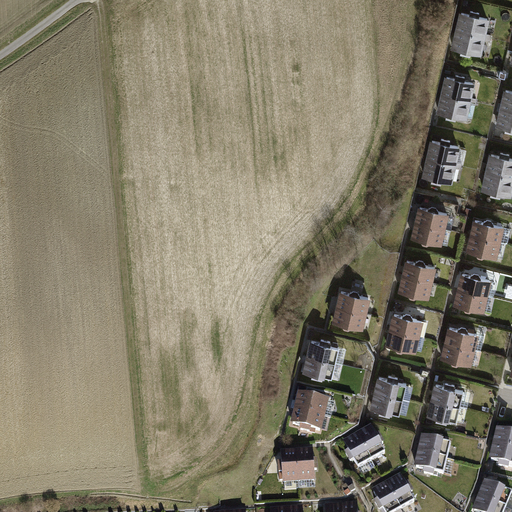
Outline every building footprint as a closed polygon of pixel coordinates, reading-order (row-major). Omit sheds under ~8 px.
[(486,34),(490,19),(480,17),(481,13),(471,11),(471,15),(461,13),(457,29),(491,37),(492,35),(486,34)] [(472,50),(482,52),(485,38),(491,39),(491,37),(457,29),(454,46),(463,48),(462,52),(471,54),(472,50)] [(471,97),(475,83),(465,81),(466,77),(457,74),(456,79),(446,76),(443,93),(476,101),(477,99),(471,97)] [(511,91),(506,90),(502,107),(511,109),(511,91)] [(457,114),(467,116),(470,102),(476,103),(477,101),(443,93),(439,110),(448,112),(447,116),(457,118),(457,114)] [(511,109),(502,107),(498,123),(508,126),(507,130),(511,130),(511,109)] [(457,161),(460,147),(450,145),(451,141),(442,138),(441,143),(432,140),(428,157),(462,165),(462,163),(457,161)] [(511,159),(510,159),(511,155),(502,152),(501,157),(492,154),(488,171),(511,176),(511,159)] [(443,178),(452,180),(456,166),(461,167),(462,165),(428,157),(424,174),(433,176),(432,180),(442,182),(443,178)] [(503,192),(511,194),(511,176),(488,171),(484,187),(493,190),(492,194),(502,196),(503,192)] [(445,229),(449,214),(439,211),(439,210),(438,208),(432,206),(430,208),(429,209),(421,207),(417,222),(445,229)] [(501,243),(504,227),(494,225),(495,224),(493,221),(487,220),(485,221),(485,222),(476,220),(472,236),(501,243)] [(432,242),(442,244),(445,229),(417,222),(414,238),(422,240),(422,241),(423,243),(429,245),(431,243),(432,242)] [(487,255),(497,258),(501,243),(473,236),(469,251),(477,253),(477,254),(478,257),(484,258),(487,257),(487,255)] [(433,283),(436,268),(426,265),(427,264),(425,261),(419,260),(417,261),(417,263),(408,261),(405,276),(433,283)] [(488,296),(492,281),(482,279),(482,277),(481,275),(475,273),(472,275),(472,276),(464,274),(460,290),(488,296)] [(419,296),(429,298),(433,283),(405,276),(401,292),(409,294),(409,295),(410,297),(416,299),(419,297),(419,296)] [(474,309),(484,312),(488,296),(460,290),(456,305),(464,307),(464,308),(466,311),(472,312),(474,311),(474,309)] [(367,314),(370,298),(360,296),(361,295),(359,292),(353,291),(351,292),(351,293),(342,291),(339,307),(367,314)] [(353,327),(363,329),(367,314),(339,307),(335,322),(343,324),(343,326),(344,328),(350,329),(353,328),(353,327)] [(420,336),(423,321),(413,319),(414,317),(412,315),(406,313),(404,315),(404,316),(395,314),(392,330),(420,336)] [(475,350),(479,334),(469,332),(469,331),(468,328),(462,327),(459,328),(459,329),(451,327),(447,343),(475,350)] [(406,349),(416,352),(420,336),(392,330),(388,345),(396,347),(396,348),(397,351),(403,352),(406,351),(406,349)] [(336,363),(339,348),(338,348),(339,344),(333,342),(332,347),(331,346),(332,342),(322,339),(321,344),(311,342),(308,357),(336,363)] [(461,362),(471,365),(475,350),(447,343),(443,358),(452,360),(451,361),(453,364),(459,365),(461,364),(461,362)] [(324,376),(332,378),(336,363),(308,357),(304,371),(314,374),(313,378),(323,380),(324,376)] [(404,400),(407,385),(399,383),(400,378),(390,376),(389,380),(379,378),(376,393),(404,400)] [(460,407),(464,392),(456,390),(457,386),(446,383),(445,387),(436,385),(432,400),(460,407)] [(324,417),(328,402),(324,401),(325,397),(310,393),(309,398),(300,395),(296,410),(324,417)] [(392,412),(400,414),(404,400),(376,393),(372,408),(382,410),(380,414),(391,417),(392,412)] [(449,420),(457,421),(460,407),(432,400),(429,415),(438,417),(437,422),(448,424),(449,420)] [(317,431),(321,432),(324,417),(296,410),(293,425),(302,428),(301,432),(316,435),(317,431)] [(372,462),(385,455),(382,447),(386,445),(381,436),(377,438),(372,429),(358,437),(372,462)] [(511,450),(511,430),(509,429),(508,434),(498,432),(495,447),(511,450)] [(353,467),(355,471),(372,462),(358,437),(345,444),(350,452),(346,455),(351,464),(355,462),(356,465),(353,467)] [(448,460),(451,446),(443,444),(444,439),(434,437),(433,441),(423,439),(420,454),(448,460)] [(511,466),(511,450),(495,447),(491,461),(501,464),(500,468),(510,470),(511,466)] [(300,482),(315,481),(314,473),(319,473),(318,462),(314,462),(313,453),(298,454),(300,482)] [(284,475),(284,484),(300,482),(298,454),(282,455),(283,465),(279,465),(279,476),(284,475)] [(436,473),(444,475),(448,460),(420,454),(416,469),(426,471),(425,475),(435,478),(436,473)] [(401,510),(415,503),(411,496),(415,494),(410,484),(406,486),(401,478),(388,485),(401,510)] [(507,509),(511,497),(511,495),(505,492),(507,488),(497,484),(495,488),(486,484),(480,498),(507,509)] [(398,511),(401,510),(388,485),(374,492),(379,501),(375,503),(379,511),(398,511)] [(505,511),(507,509),(480,498),(474,511),(505,511)]
